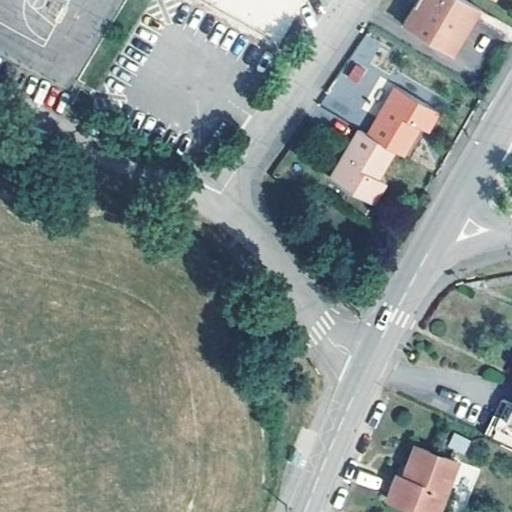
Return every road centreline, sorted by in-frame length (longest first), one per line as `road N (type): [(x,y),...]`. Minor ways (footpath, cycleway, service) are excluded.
road 1 (unclassified): [(222,210),(0,94)]
road 2 (residential): [(222,210),(351,0)]
road 3 (residential): [(364,367),(316,333),(222,210)]
road 4 (tertiary): [(364,367),(442,227)]
road 5 (tertiary): [(309,511),(364,367)]
road 6 (tertiary): [(442,227),(506,119)]
